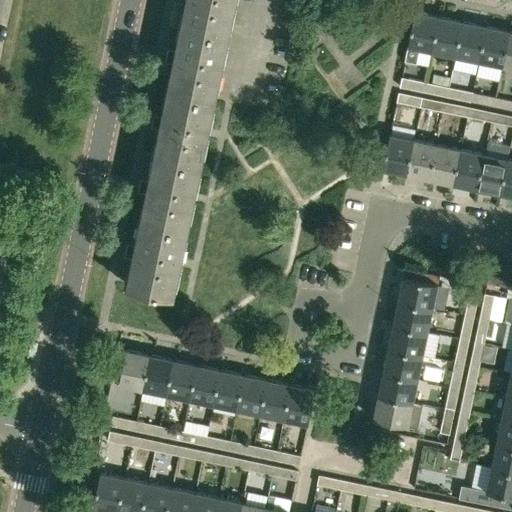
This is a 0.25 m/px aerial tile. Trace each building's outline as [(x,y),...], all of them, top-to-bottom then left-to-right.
[(187,0),(182,24),(229,34),(236,0),(187,0)] [(432,50),(439,15),(415,10),(405,60),(416,63),(420,47),(432,50)] [(456,55),(463,20),(439,15),(432,50),(456,55)] [(479,60),(486,25),(463,20),(456,55),(479,60)] [(169,48),(166,61),(174,63),(169,89),(215,99),(229,34),(182,24),(177,50),(169,48)] [(502,65),(510,30),(486,25),(479,60),(502,65)] [(511,66),(511,30),(510,30),(502,65),(511,66)] [(424,91),(426,82),(402,77),(400,86),(424,91)] [(447,96),(449,86),(426,82),(424,91),(447,96)] [(471,101),(472,91),(449,86),(447,96),(471,101)] [(155,114),(152,126),(160,128),(155,154),(202,164),(215,99),(169,89),(163,115),(155,114)] [(494,106),(496,96),(472,91),(471,101),(494,106)] [(421,106),(423,97),(399,92),(397,101),(421,106)] [(511,109),(511,99),(496,96),(494,106),(511,109)] [(444,111),(446,102),(423,97),(421,106),(444,111)] [(468,116),(470,107),(446,102),(444,111),(468,116)] [(491,120),(493,112),(470,107),(468,116),(491,120)] [(511,124),(511,115),(493,112),(491,120),(511,124)] [(407,173),(414,138),(390,133),(382,168),(407,173)] [(430,178),(438,143),(414,138),(407,173),(430,178)] [(454,183),(461,148),(438,143),(430,178),(454,183)] [(477,187),(485,153),(461,148),(454,183),(477,187)] [(501,192),(508,157),(485,153),(477,187),(501,192)] [(141,178),(139,191),(147,193),(141,219),(188,229),(202,164),(155,154),(149,180),(141,178)] [(511,194),(511,158),(508,157),(501,192),(511,194)] [(128,243),(125,256),(133,257),(128,284),(174,294),(188,229),(141,219),(136,245),(128,243)] [(499,285),(503,264),(492,261),(487,282),(499,285)] [(509,287),(511,274),(511,265),(503,264),(499,285),(509,287)] [(398,300),(434,307),(438,283),(403,275),(398,300)] [(466,314),(475,316),(480,292),(471,290),(466,314)] [(481,317),(490,319),(495,295),(486,293),(481,317)] [(429,331),(434,307),(398,300),(393,323),(429,331)] [(470,339),(475,316),(466,314),(465,319),(462,335),(461,337),(470,339)] [(455,317),(452,332),(462,335),(465,319),(455,317)] [(485,342),(490,319),(481,317),(476,340),(485,342)] [(425,354),(429,331),(393,323),(388,347),(425,354)] [(465,363),(470,339),(461,337),(456,361),(465,363)] [(482,360),(485,342),(476,340),(471,364),(480,366),(482,360)] [(485,342),(482,360),(495,363),(499,345),(485,342)] [(421,378),(425,354),(388,347),(384,370),(421,378)] [(144,388),(151,353),(127,348),(119,383),(144,388)] [(167,393),(174,358),(151,353),(144,388),(167,393)] [(190,398),(198,363),(174,358),(167,393),(190,398)] [(460,386),(465,363),(456,361),(451,384),(460,386)] [(214,403),(221,368),(198,363),(190,398),(214,403)] [(475,389),(480,366),(471,364),(466,387),(475,389)] [(237,408),(245,373),(221,368),(214,403),(237,408)] [(416,401),(421,378),(384,370),(379,393),(416,401)] [(261,413),(268,378),(245,373),(237,408),(261,413)] [(284,418),(292,383),(268,378),(261,413),(284,418)] [(292,383),(284,418),(309,423),(316,388),(292,383)] [(455,409),(460,386),(451,384),(446,407),(455,409)] [(470,413),(475,389),(466,387),(461,411),(470,413)] [(412,426),(416,401),(379,393),(374,418),(412,426)] [(511,421),(511,396),(506,396),(502,419),(511,421)] [(450,433),(455,409),(446,407),(441,431),(450,433)] [(466,436),(470,413),(461,411),(456,434),(466,436)] [(135,429),(137,420),(114,415),(112,424),(135,429)] [(511,445),(511,421),(502,419),(497,443),(511,445)] [(158,434),(160,425),(137,420),(135,429),(158,434)] [(182,439),(184,430),(160,425),(158,434),(182,439)] [(132,444),(134,435),(110,430),(109,439),(132,444)] [(205,444),(207,435),(184,430),(182,439),(205,444)] [(461,460),(466,436),(456,434),(451,458),(461,460)] [(155,449),(157,440),(134,435),(132,444),(155,449)] [(229,449),(231,440),(207,435),(205,444),(229,449)] [(179,454),(181,445),(157,440),(155,449),(179,454)] [(252,454),(254,445),(231,440),(229,449),(252,454)] [(511,470),(511,445),(497,443),(492,466),(511,470)] [(202,459),(204,450),(181,445),(179,454),(202,459)] [(276,459),(278,450),(254,445),(252,454),(276,459)] [(226,464),(228,455),(204,450),(202,459),(226,464)] [(278,450),(276,459),(300,463),(302,455),(278,450)] [(249,469),(251,460),(228,455),(226,464),(249,469)] [(273,473),(275,465),(251,460),(249,469),(273,473)] [(275,465),(273,473),(296,478),(298,470),(275,465)] [(511,495),(511,470),(492,466),(487,490),(511,495)] [(118,511),(125,476),(101,471),(94,506),(118,511)] [(341,488),(343,479),(320,474),(318,483),(341,488)] [(123,511),(142,511),(149,481),(125,476),(118,511),(123,511)] [(365,493),(366,484),(343,479),(341,488),(365,493)] [(166,511),(172,486),(149,481),(142,511),(166,511)] [(388,498),(390,489),(366,484),(365,493),(388,498)] [(191,511),(196,491),(172,486),(166,511),(191,511)] [(411,503),(413,494),(390,489),(388,498),(411,503)] [(215,511),(219,496),(196,491),(191,511),(215,511)] [(435,508),(437,499),(413,494),(411,503),(435,508)] [(240,511),(243,501),(219,496),(215,511),(240,511)] [(454,511),(458,511),(460,504),(437,499),(435,508),(454,511)] [(264,511),(266,505),(243,501),(240,511),(264,511)]
